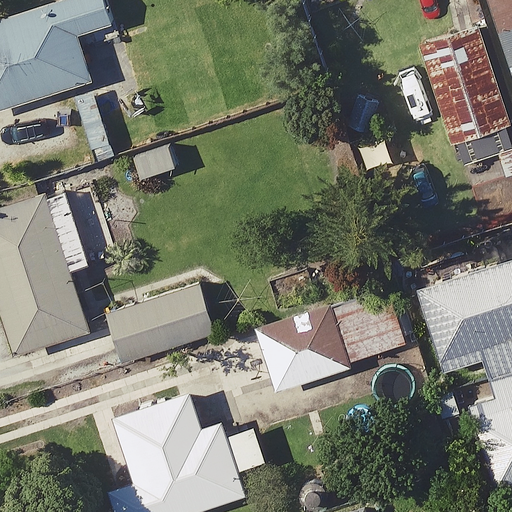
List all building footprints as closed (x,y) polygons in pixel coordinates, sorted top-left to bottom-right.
[(102,19),(95,0),(31,0),(0,10),(0,102),(83,76),(68,30),(102,19)] [(511,0),(481,0),(511,100),(511,0)] [(511,167),(511,147),(503,119),(471,19),(409,39),(441,138),(453,135),(461,160),(490,151),(496,172),(511,167)] [(174,160),(166,138),(125,153),(133,175),(174,160)] [(79,258),(57,183),(0,199),(0,327),(6,347),(79,325),(60,264),(79,258)] [(448,362),(454,383),(480,375),(485,392),(459,400),(485,484),(511,475),(511,247),(408,280),(434,366),(448,362)] [(303,268),(265,279),(272,305),(311,294),(303,268)] [(204,327),(190,278),(100,304),(114,353),(204,327)] [(323,300),(339,355),(397,338),(381,283),(323,300)] [(339,355),(323,300),(250,321),(268,383),(341,362),(339,355)] [(222,429),(205,379),(109,412),(129,470),(98,480),(108,511),(167,511),(236,489),(228,465),(257,456),(245,421),(222,429)] [(359,511),(357,502),(322,511),(359,511)]
